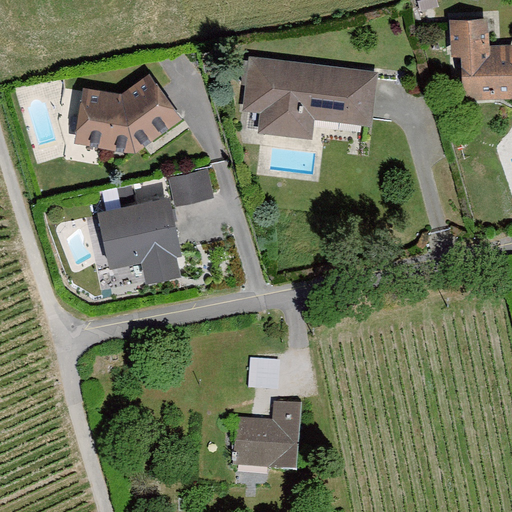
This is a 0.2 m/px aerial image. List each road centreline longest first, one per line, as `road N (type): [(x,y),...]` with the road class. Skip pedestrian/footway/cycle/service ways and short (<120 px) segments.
road 1 (residential): [(511,249),(65,337)]
road 2 (track): [(105,511),(65,337),(0,135)]
